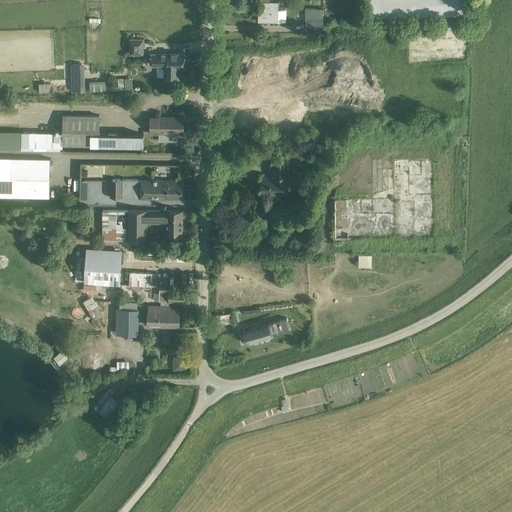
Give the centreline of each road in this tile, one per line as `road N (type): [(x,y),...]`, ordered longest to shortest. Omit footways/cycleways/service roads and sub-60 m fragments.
road 1 (unclassified): [(202,377),(208,0)]
road 2 (unclassified): [(228,388),(408,333),(511,260)]
road 3 (unclassified): [(124,511),(200,408)]
